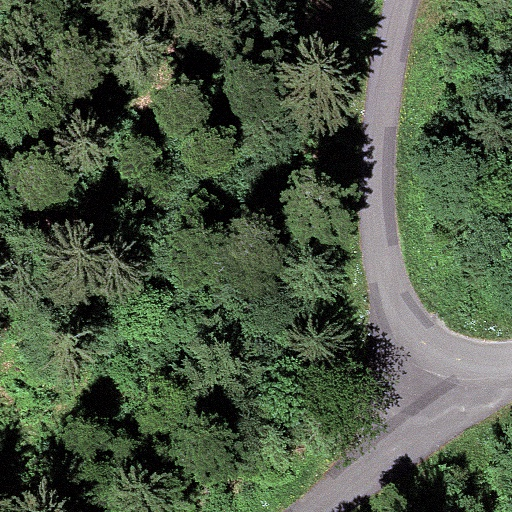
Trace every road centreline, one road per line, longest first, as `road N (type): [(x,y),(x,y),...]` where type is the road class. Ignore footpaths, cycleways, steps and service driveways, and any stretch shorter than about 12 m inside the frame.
road 1 (unclassified): [(399,0),(381,97),(381,258),(399,307),(446,355)]
road 2 (unclassified): [(446,355),(403,438),(308,511)]
